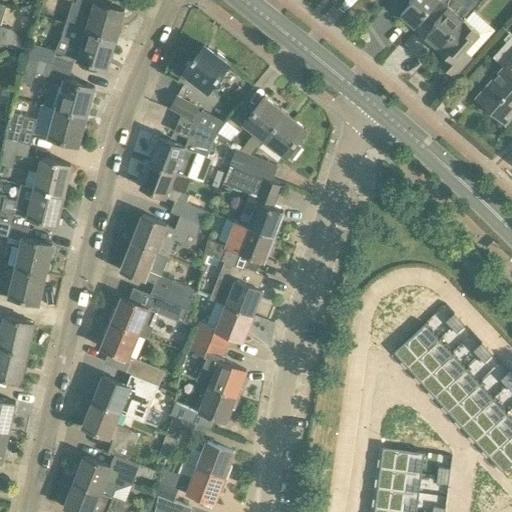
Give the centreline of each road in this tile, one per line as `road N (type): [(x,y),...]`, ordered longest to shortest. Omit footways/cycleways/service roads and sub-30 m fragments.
road 1 (residential): [(29,511),(115,147),(142,67),(177,0)]
road 2 (residential): [(271,511),(302,310),(373,104)]
road 3 (residential): [(458,511),(468,452),(383,366),(374,374)]
road 4 (secondary): [(373,104),(511,230)]
road 5 (residential): [(374,374),(351,511)]
road 6 (secondary): [(373,104),(278,26)]
